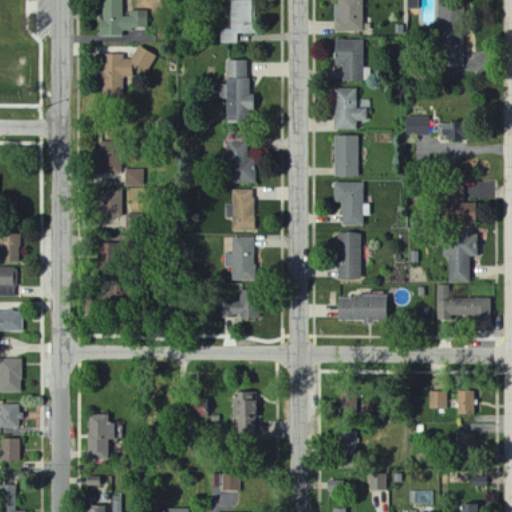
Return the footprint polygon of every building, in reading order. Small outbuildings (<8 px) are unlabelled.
[(100,0),(100,36),(125,36),(125,29),(149,29),(149,15),(124,15),(123,0),(100,0)] [(253,0),(231,0),(231,29),(221,29),(221,43),(237,44),(238,34),(252,34),(253,0)] [(364,32),(363,0),(338,0),(339,19),(334,19),(335,32),(364,32)] [(407,0),(407,10),(418,10),(418,0),(407,0)] [(446,36),(445,67),(465,68),(466,36),(446,36)] [(343,81),(364,82),(364,41),(335,40),(334,65),(344,65),(343,81)] [(123,96),(123,77),(132,77),(133,68),(153,69),(153,52),(135,51),(135,56),(102,55),(100,95),(123,96)] [(250,61),(226,60),(225,120),(248,120),(248,111),(254,111),(254,94),(249,94),(250,61)] [(358,89),(336,89),(336,129),(358,130),(358,121),(368,122),(368,109),(358,108),(358,89)] [(407,136),(431,135),(431,117),(407,117),(407,136)] [(441,124),(442,140),(462,139),(461,123),(441,124)] [(335,177),(359,177),(359,136),(335,136),(335,177)] [(230,184),(252,183),(251,140),(229,141),(230,184)] [(122,152),(100,151),(99,174),(121,174),(122,152)] [(144,170),(127,170),(127,187),(144,186),(144,170)] [(343,202),(343,225),(364,226),(364,215),(370,216),(370,204),(364,204),(364,183),(335,182),(335,202),(343,202)] [(124,191),(101,190),(100,217),(123,218),(124,191)] [(233,231),(255,232),(255,190),(233,190),(233,205),(226,205),(226,218),(233,218),(233,231)] [(361,280),(362,233),(339,233),(338,280),(361,280)] [(470,283),(470,257),(478,257),(478,233),(449,233),(449,283),(470,283)] [(20,262),(21,235),(1,234),(1,262),(20,262)] [(226,254),(226,268),(234,268),(234,282),(256,282),(256,238),(233,238),(233,254),(226,254)] [(0,296),(16,297),(17,268),(0,267),(0,296)] [(438,321),(452,322),(452,316),(472,316),(472,327),(491,327),(491,299),(451,298),(451,286),(438,286),(438,321)] [(386,321),(386,297),(338,296),(338,320),(386,321)] [(261,319),(261,303),(227,303),(227,318),(261,319)] [(0,331),(23,332),(23,312),(0,311),(0,331)] [(0,393),(22,393),(21,359),(0,359),(0,393)] [(235,392),(234,436),(256,436),(257,393),(235,392)] [(358,393),(347,392),(346,412),(356,413),(358,393)] [(449,409),(448,392),(429,393),(429,409),(449,409)] [(457,415),(473,415),(474,392),(457,392),(457,415)] [(210,400),(193,400),(193,420),(209,421),(210,400)] [(19,405),(0,405),(0,428),(22,428),(21,413),(19,413),(19,405)] [(114,425),(107,425),(107,415),(87,415),(89,460),(108,460),(108,441),(115,441),(114,425)] [(358,454),(357,433),(344,434),(345,455),(358,454)] [(476,435),(460,434),(459,451),(476,451),(476,435)] [(21,462),(21,440),(1,439),(1,461),(21,462)] [(371,491),(388,491),(388,474),(371,475),(371,491)] [(223,492),(240,492),(241,476),(223,476),(223,492)] [(487,476),(471,477),(471,487),(488,486),(487,476)] [(101,486),(100,477),(86,477),(86,487),(101,486)] [(17,511),(17,486),(1,486),(1,511),(25,511),(26,511),(17,511)] [(124,511),(124,497),(113,497),(113,511),(124,511)]
